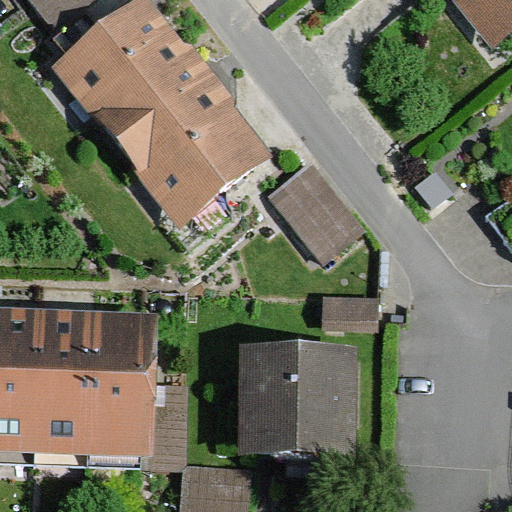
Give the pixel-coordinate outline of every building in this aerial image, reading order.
[(107,6),(101,0),(18,0),(55,47),(107,6)] [(511,0),(437,0),(491,66),(511,48),(511,0)] [(110,157),(207,83),(148,6),(51,80),(110,157)] [(207,83),(110,157),(178,244),(274,170),(207,83)] [(308,175),(269,207),(325,275),(364,243),(308,175)] [(511,199),(486,220),(504,244),(511,237),(511,199)] [(321,306),(319,339),(377,342),(379,309),(321,306)] [(0,450),(35,451),(38,329),(0,328),(0,450)] [(35,451),(87,452),(90,331),(38,329),(35,451)] [(152,332),(90,331),(87,452),(149,454),(150,396),(152,332)] [(359,366),(241,365),(240,475),(253,475),(358,476),(359,366)] [(150,396),(149,454),(148,471),(184,472),(186,396),(150,396)] [(182,475),(179,511),(250,511),(253,475),(240,475),(182,475)]
